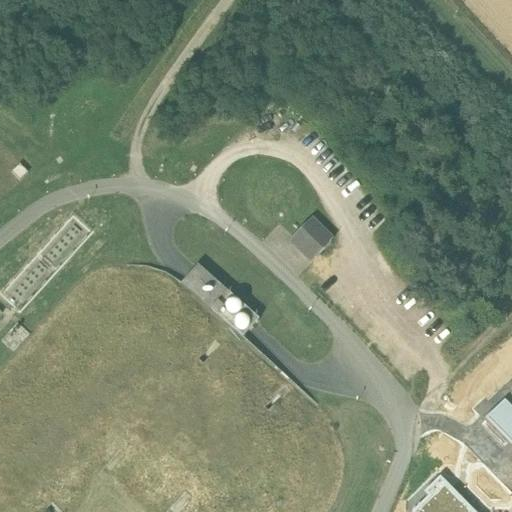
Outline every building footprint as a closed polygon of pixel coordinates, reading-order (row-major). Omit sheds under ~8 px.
[(310,224),(290,244),(311,265),(331,245),(310,224)] [(258,332),(196,277),(190,285),(180,296),(241,350),(251,339),(258,332)] [(0,511),(49,511),(52,509),(157,404),(179,405),(253,474),(291,488),(323,453),(320,418),(293,393),(241,350),(180,296),(167,281),(0,451),(0,511)] [(511,410),(504,402),(484,422),(511,451),(511,410)] [(471,511),(439,478),(423,494),(427,499),(413,511),(471,511)]
